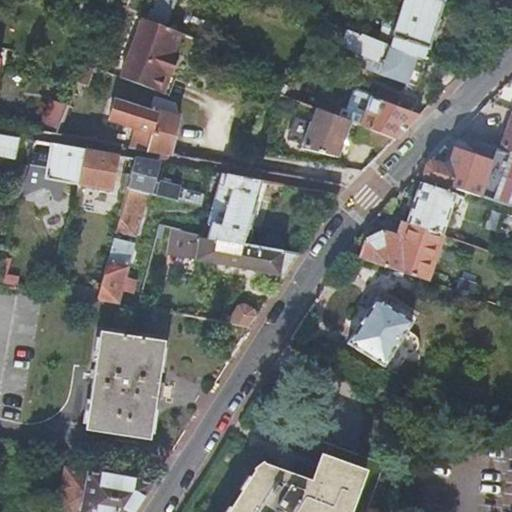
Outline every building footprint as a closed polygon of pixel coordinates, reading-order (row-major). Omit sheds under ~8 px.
[(362,27),(358,37),(421,61),(425,51),(427,51),(443,2),(435,0),(405,0),(402,11),(397,9),(388,36),(362,27)] [(122,82),(145,23),(141,22),(118,81),(122,82)] [(177,35),(145,23),(122,82),(167,100),(167,99),(156,94),(162,79),(165,80),(166,79),(172,63),(167,60),(170,55),(177,35)] [(358,37),(346,33),(340,50),(382,66),(379,75),(415,89),(424,63),(421,61),(358,37)] [(206,46),(196,42),(190,64),(200,68),(206,46)] [(459,75),(472,61),(445,50),(438,67),(459,75)] [(438,67),(429,63),(423,80),(445,89),(459,75),(438,67)] [(86,71),(79,67),(74,82),(84,87),(89,75),(86,71)] [(156,94),(167,99),(173,83),(166,79),(165,80),(162,79),(156,94)] [(355,127),(281,99),(270,94),(267,101),(272,109),(289,115),(282,136),(299,146),(335,160),(346,130),(351,132),(353,132),(355,127)] [(394,141),(418,117),(369,99),(358,128),(394,141)] [(45,108),(35,133),(53,136),(64,107),(52,102),(49,109),(45,108)] [(156,116),(114,103),(108,124),(108,125),(126,130),(126,131),(134,134),(135,133),(136,133),(130,150),(148,153),(156,116)] [(157,115),(156,116),(148,153),(169,157),(177,121),(177,120),(174,107),(159,103),(157,115)] [(511,115),(499,150),(511,154),(511,115)] [(341,162),(351,132),(346,130),(335,160),(341,162)] [(0,158),(14,161),(18,141),(0,137),(0,158)] [(63,186),(78,189),(79,187),(85,153),(50,146),(47,158),(32,156),(28,169),(21,195),(30,197),(30,196),(42,190),(46,192),(49,194),(51,198),(52,201),(60,203),(63,186)] [(511,154),(499,150),(490,164),(485,181),(489,182),(485,195),(493,197),(490,203),(511,210),(511,211),(511,154)] [(485,181),(490,164),(453,151),(448,164),(444,167),(430,162),(415,178),(490,203),(493,197),(485,195),(489,182),(485,181)] [(111,193),(117,158),(85,153),(79,187),(111,193)] [(126,191),(145,196),(176,204),(179,191),(171,189),(169,183),(162,182),(158,186),(152,184),(156,165),(134,161),(130,176),(126,191)] [(19,201),(21,195),(28,169),(21,168),(20,172),(12,176),(6,197),(19,201)] [(220,177),(202,239),(201,240),(239,247),(242,238),(243,239),(254,201),(255,199),(253,199),(258,184),(220,177)] [(266,185),(258,184),(253,199),(255,199),(254,201),(260,203),(266,185)] [(440,236),(448,239),(450,233),(442,231),(451,205),(457,206),(459,199),(420,186),(407,225),(440,236)] [(297,190),(282,188),(280,198),(289,199),(289,195),(295,196),(297,190)] [(126,191),(115,233),(134,239),(145,196),(126,191)] [(360,260),(425,282),(440,236),(407,225),(401,242),(382,236),(365,243),(360,260)] [(132,245),(113,240),(97,304),(117,308),(132,245)] [(239,247),(201,240),(195,262),(282,278),(296,257),(239,247)] [(0,268),(0,286),(15,289),(17,280),(5,277),(10,261),(3,259),(0,268)] [(410,322),(374,300),(347,344),(382,366),(410,322)] [(238,310),(228,326),(246,329),(252,319),(252,313),(244,308),(238,310)] [(161,345),(98,335),(83,432),(147,442),(161,345)] [(288,477),(264,467),(262,465),(252,470),(254,474),(229,511),(368,511),(386,462),(308,438),(288,477)] [(410,511),(431,460),(415,454),(392,511),(410,511)] [(133,511),(152,484),(64,469),(56,511),(133,511)]
